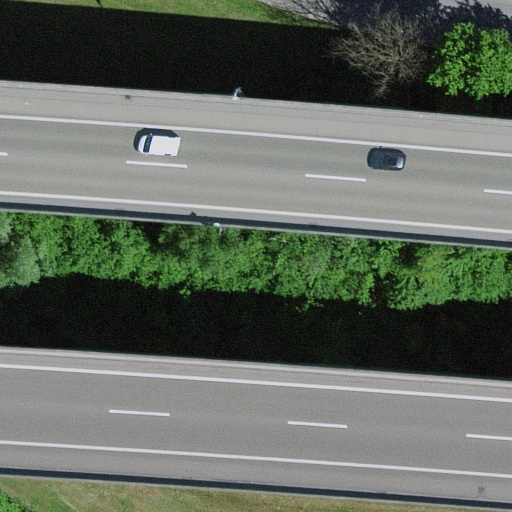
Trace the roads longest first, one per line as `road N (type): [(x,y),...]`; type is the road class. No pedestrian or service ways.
road 1 (motorway): [(511,189),(0,151)]
road 2 (motorway): [(0,406),(511,442)]
road 3 (unclassified): [(511,27),(383,0)]
